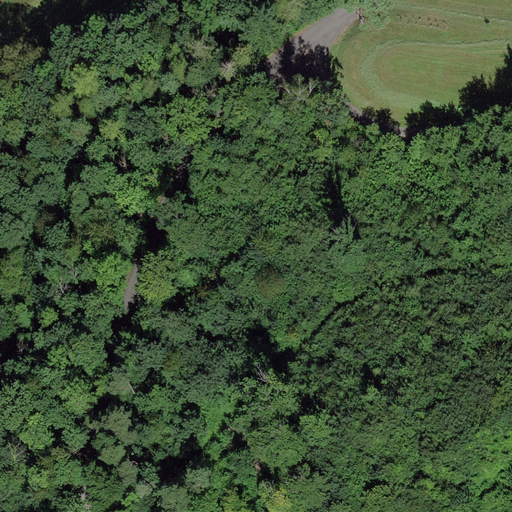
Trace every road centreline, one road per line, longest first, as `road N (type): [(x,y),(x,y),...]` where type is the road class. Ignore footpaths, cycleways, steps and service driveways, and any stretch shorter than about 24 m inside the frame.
road 1 (track): [(364,0),(346,7),(214,130),(171,186),(121,284),(90,400),(86,511)]
road 2 (track): [(153,511),(237,401),(355,303),(427,276),(511,269)]
road 3 (track): [(511,122),(404,128),(376,120),(324,84),(302,52)]
